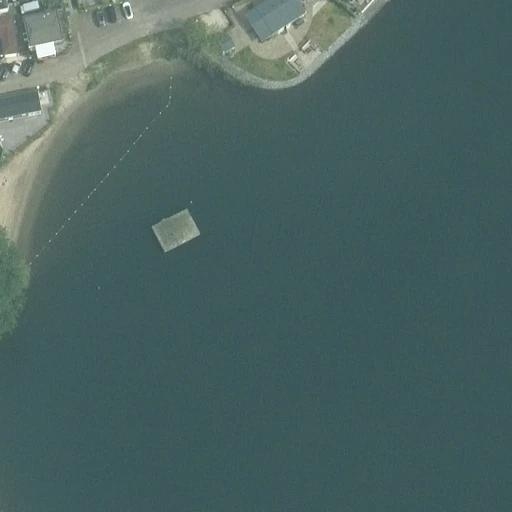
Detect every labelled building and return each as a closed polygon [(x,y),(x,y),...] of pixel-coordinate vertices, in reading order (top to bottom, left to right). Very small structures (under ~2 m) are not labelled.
[(0,0),(0,12),(10,10),(7,0),(0,0)] [(263,42),(307,15),(298,0),(269,0),(246,15),(263,42)] [(37,4),(19,8),(21,15),(24,14),(39,11),(37,4)] [(60,14),(28,17),(32,55),(64,52),(60,14)] [(0,18),(0,40),(2,40),(4,58),(20,56),(15,17),(0,18)] [(226,38),(217,43),(224,54),(233,49),(226,38)] [(37,96),(0,102),(0,123),(41,115),(37,96)]
